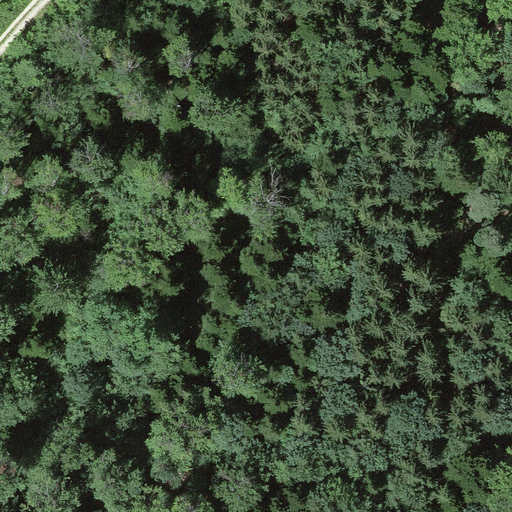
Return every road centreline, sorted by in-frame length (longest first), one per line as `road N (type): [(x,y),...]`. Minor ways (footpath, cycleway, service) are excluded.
road 1 (track): [(511,302),(411,244),(301,213),(196,222),(92,252),(0,245)]
road 2 (track): [(179,472),(358,429),(510,416)]
